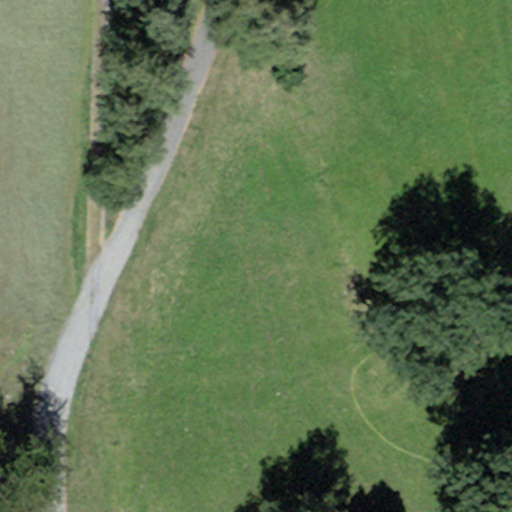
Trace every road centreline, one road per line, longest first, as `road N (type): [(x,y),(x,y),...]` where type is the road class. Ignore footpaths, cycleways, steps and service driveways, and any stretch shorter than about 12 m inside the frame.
road 1 (residential): [(46,511),(50,416),(232,0)]
road 2 (track): [(107,0),(101,293)]
